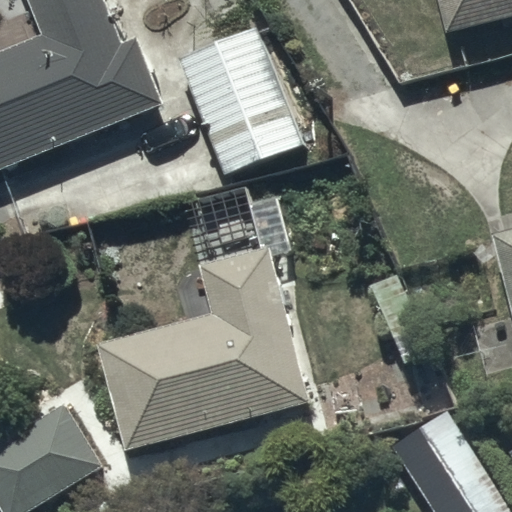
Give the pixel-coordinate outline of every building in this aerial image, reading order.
[(41,0),(53,30),(0,50),(0,169),(172,105),(145,34),(131,39),(116,0),(41,0)] [(511,0),(446,0),(454,31),(511,17),(511,0)] [(269,21),(189,52),(236,172),(316,141),(269,21)] [(226,311),(107,341),(134,447),(319,400),(282,252),(298,248),(284,193),(259,199),(270,245),(213,260),(226,311)] [(511,228),(499,232),(511,277),(511,228)] [(71,396),(0,439),(0,487),(15,511),(27,511),(111,462),(71,396)] [(511,511),(511,505),(450,410),(400,443),(445,511),(511,511)]
